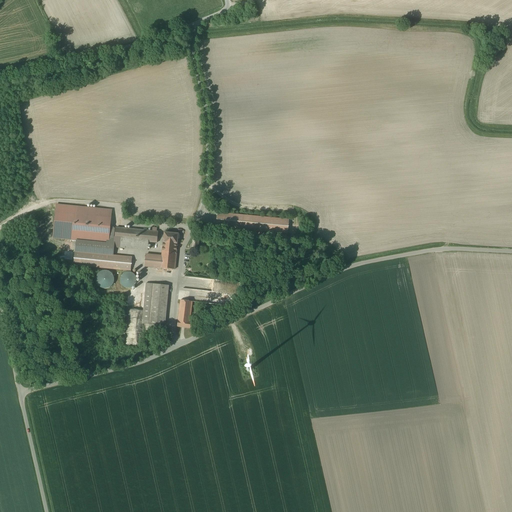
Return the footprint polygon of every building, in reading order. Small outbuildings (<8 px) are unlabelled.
[(501,47),(496,44),(491,52),(496,56),(501,47)] [(108,206),(50,201),(47,234),(104,240),(108,206)] [(283,216),(212,209),(210,223),(282,230),(283,216)] [(158,228),(121,224),(120,243),(157,246),(158,228)] [(143,264),(161,265),(161,267),(177,268),(180,231),(164,230),(162,252),(145,250),(143,264)] [(201,236),(192,234),(190,245),(199,247),(201,236)] [(131,253),(74,248),(73,262),(130,267),(131,253)] [(100,268),(97,269),(95,271),(93,273),(92,277),(93,279),(95,281),(97,283),(102,283),(105,281),(107,279),(107,275),(107,272),(104,270),(100,268)] [(124,269),(120,270),(118,272),(117,274),(116,278),(117,280),(119,282),(121,284),(126,284),(129,282),(131,280),(131,276),(130,273),(128,271),(124,269)] [(165,323),(168,283),(146,281),(143,321),(165,323)] [(193,299),(180,297),(176,321),(190,323),(193,299)]
